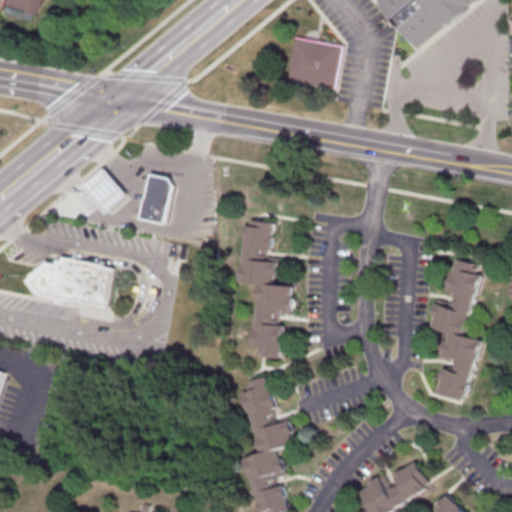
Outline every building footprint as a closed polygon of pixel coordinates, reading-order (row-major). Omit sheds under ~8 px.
[(0,0),(44,0),(39,18),(36,17),(35,22),(7,14),(8,11),(6,11),(2,11),(0,9),(0,0)] [(379,0),(481,0),(420,50),(379,0)] [(298,40),(345,49),(338,91),(290,82),(298,40)] [(158,191),(177,195),(185,158),(165,154),(158,191)] [(110,217),(132,197),(108,170),(86,190),(110,217)] [(154,175),(174,179),(179,187),(170,227),(144,221),(154,175)] [(254,349),(261,287),(243,285),(249,227),(253,228),(253,222),(278,225),(277,238),(278,239),(276,251),(265,250),(264,260),(281,261),(279,276),(277,275),(276,285),(296,287),(295,298),(298,298),(297,313),(284,311),(282,324),(289,325),(285,362),(263,359),(264,350),(254,349)] [(64,251),(124,262),(115,311),(43,298),(26,278),(64,251)] [(486,279),(468,338),(485,344),(468,399),(464,398),(462,403),(440,396),(447,373),(450,374),(453,363),(443,359),(447,346),(450,347),(452,337),(433,331),(436,321),(433,320),(438,306),(450,310),(454,298),(448,296),(459,260),(480,267),(477,276),(486,279)] [(246,395),(265,454),(248,460),(264,511),(288,511),(292,511),(285,489),(283,489),(279,478),(289,475),(285,461),(282,462),(280,453),(298,447),(294,437),(297,436),(293,422),(279,427),(275,412),(281,410),(271,377),(249,384),(252,393),(246,395)] [(429,489),(431,492),(400,511),(372,511),(374,511),(363,495),(372,489),(370,486),(381,479),(389,490),(401,482),(397,477),(407,470),(408,472),(419,464),(434,486),(429,489)] [(435,511),(451,497),(465,511),(435,511)]
